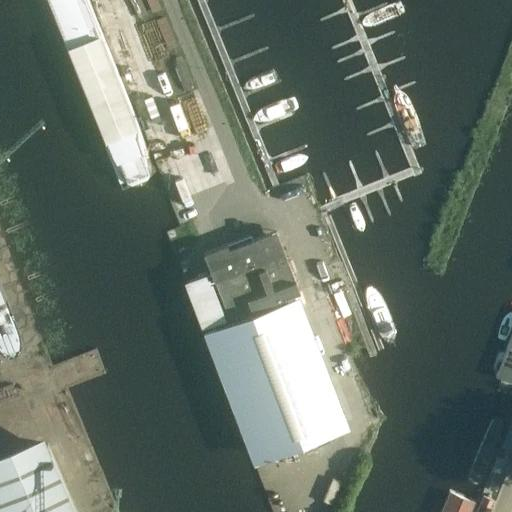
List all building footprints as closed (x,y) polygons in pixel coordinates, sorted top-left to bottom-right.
[(74,47),(104,125),(125,116),(97,39),(74,47)] [(131,130),(108,138),(138,216),(159,207),(131,130)] [(212,270),(215,280),(230,317),(235,315),(289,294),(299,290),(276,229),(226,248),(225,246),(205,254),(212,270)] [(215,280),(212,270),(185,280),(203,327),(230,317),(215,280)] [(236,317),(214,325),(264,457),(341,428),(289,294),(235,315),(236,317)] [(511,332),(495,377),(511,383),(511,332)] [(467,484),(482,490),(509,422),(494,416),(467,484)] [(77,511),(47,439),(0,457),(0,511),(77,511)] [(450,493),(442,511),(472,511),(476,503),(450,493)]
